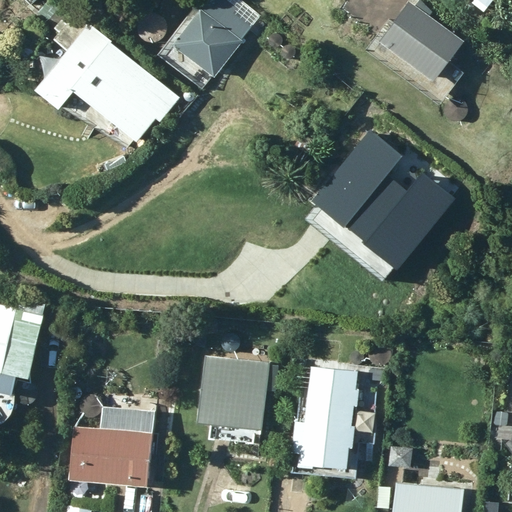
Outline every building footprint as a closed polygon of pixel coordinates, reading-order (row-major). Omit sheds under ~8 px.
[(172,47),(213,79),(251,28),(233,14),(237,8),(226,0),(198,0),(192,9),(198,13),(172,47)] [(468,51),(413,10),(382,50),(438,91),(468,51)] [(137,41),(138,44),(141,46),(143,48),(146,49),(149,50),(152,51),(155,51),(158,50),(161,49),(163,47),(166,45),(168,42),(169,40),(170,37),(170,34),(170,31),(169,28),(168,25),(167,22),(165,20),(162,18),(159,17),(156,16),(153,15),(150,15),(147,16),(144,17),(142,19),(139,21),(138,23),(136,26),(135,29),(135,32),(135,35),(136,38),(137,41)] [(130,145),(167,97),(83,33),(32,98),(55,116),(69,98),(130,145)] [(44,49),(26,37),(13,56),(31,69),(44,49)] [(294,131),(267,118),(257,139),(284,151),(294,131)] [(316,219),(395,275),(450,197),(422,177),(408,197),(383,180),(396,162),(371,144),(316,219)] [(0,396),(11,399),(15,378),(29,382),(39,335),(64,340),(69,320),(0,305),(0,396)] [(205,356),(197,426),(262,434),(267,390),(275,391),(278,368),(270,367),(270,364),(205,356)] [(311,369),(305,425),(297,424),(293,455),(302,456),(301,465),(346,471),(348,449),(352,450),(354,428),(351,428),(353,408),(356,408),(359,390),(356,390),(357,375),(311,369)] [(28,391),(27,405),(36,406),(37,392),(28,391)] [(69,482),(147,489),(152,434),(74,428),(69,482)] [(416,448),(389,447),(388,473),(415,474),(416,448)] [(306,480),(278,479),(277,511),(305,511),(306,480)] [(397,486),(394,511),(465,511),(467,491),(397,486)]
